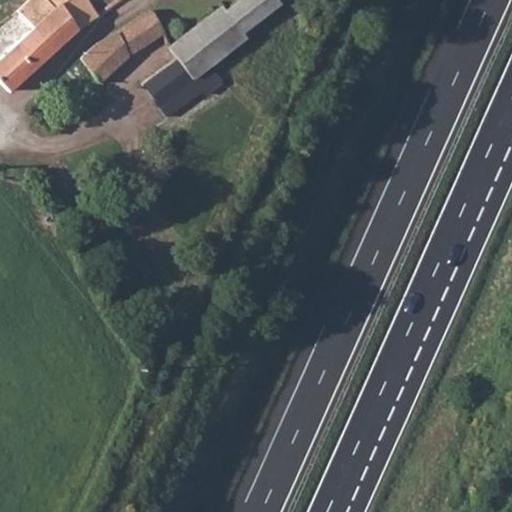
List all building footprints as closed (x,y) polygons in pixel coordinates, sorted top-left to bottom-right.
[(34,28),(0,58),(0,81),(7,91),(99,7),(92,0),(32,0),(21,11),(34,28)] [(219,0),(218,0),(196,20),(223,50),(245,30),(244,29),(223,4),(219,0)] [(228,0),(223,4),(244,29),(276,0),(228,0)] [(154,13),(151,6),(123,27),(104,36),(79,54),(98,77),(159,30),(164,26),(154,13)] [(196,20),(170,42),(178,53),(195,73),(223,50),(196,20)] [(195,73),(178,53),(142,82),(159,102),(195,73)] [(108,157),(76,182),(112,230),(144,204),(108,157)]
